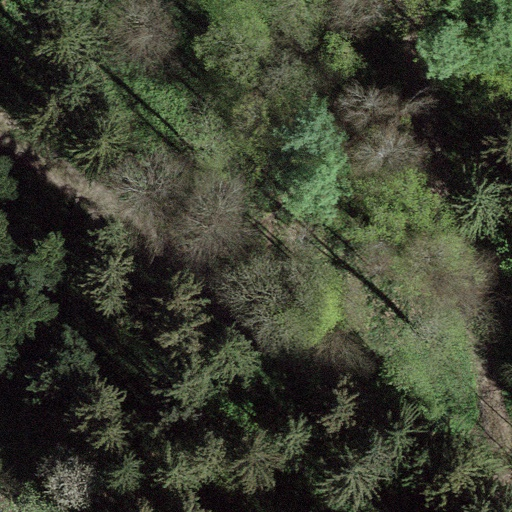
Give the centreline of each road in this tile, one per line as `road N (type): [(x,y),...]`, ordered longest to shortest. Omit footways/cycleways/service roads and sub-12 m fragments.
road 1 (track): [(0,116),(321,366),(511,488)]
road 2 (track): [(511,469),(414,0)]
